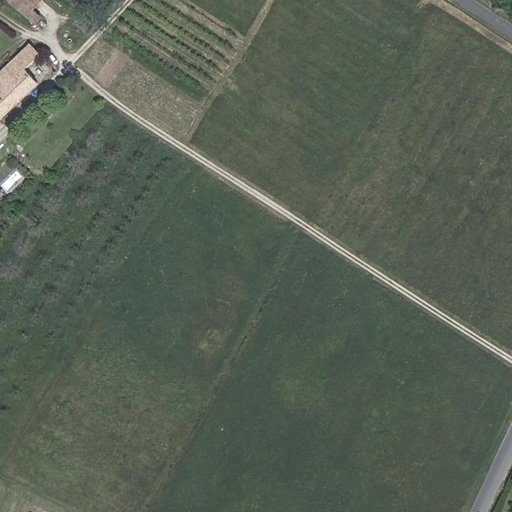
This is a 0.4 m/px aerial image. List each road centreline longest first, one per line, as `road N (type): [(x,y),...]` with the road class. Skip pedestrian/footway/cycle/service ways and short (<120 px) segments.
road 1 (track): [(0,10),(511,359)]
road 2 (track): [(0,136),(135,0)]
